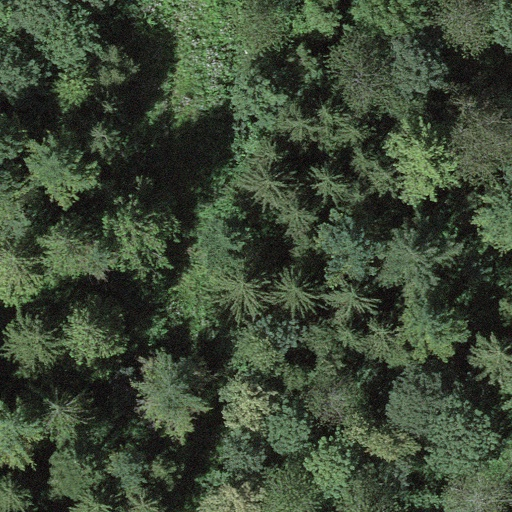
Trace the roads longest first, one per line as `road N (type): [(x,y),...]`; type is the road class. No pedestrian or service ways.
road 1 (track): [(511,447),(446,307),(432,253),(432,217),(452,140),(511,10)]
road 2 (track): [(197,511),(210,415),(204,313)]
